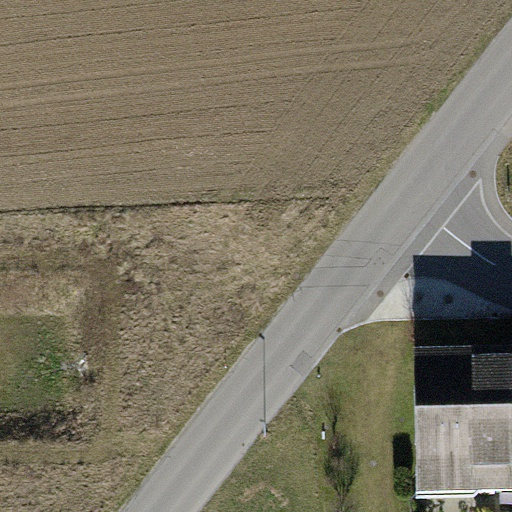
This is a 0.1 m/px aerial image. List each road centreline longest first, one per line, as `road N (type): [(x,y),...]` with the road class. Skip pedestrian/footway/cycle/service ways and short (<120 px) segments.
road 1 (tertiary): [(165,511),(410,201)]
road 2 (tertiary): [(410,201),(511,75)]
road 3 (residential): [(410,201),(492,264),(511,270)]
